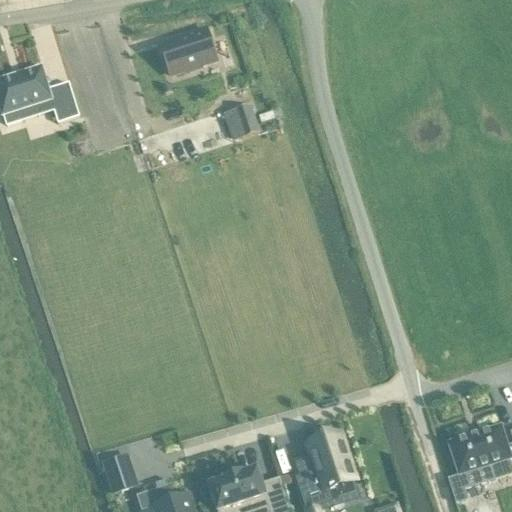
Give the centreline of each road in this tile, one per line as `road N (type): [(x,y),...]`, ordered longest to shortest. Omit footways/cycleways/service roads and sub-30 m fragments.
road 1 (unclassified): [(413,394),(315,72),(305,0)]
road 2 (residential): [(189,455),(413,394)]
road 3 (unclassified): [(450,511),(413,394)]
